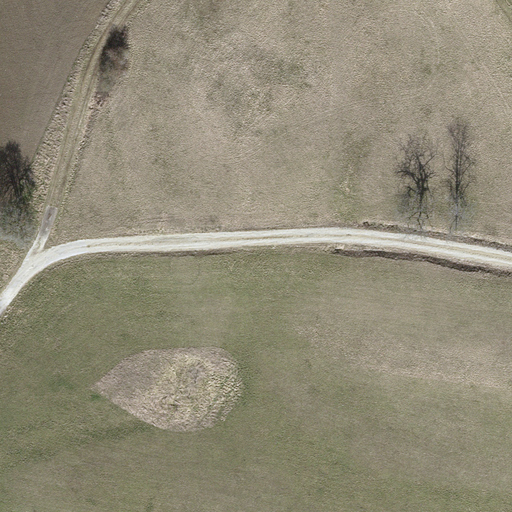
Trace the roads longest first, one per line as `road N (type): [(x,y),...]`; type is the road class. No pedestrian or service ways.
road 1 (track): [(33,265),(87,244),(347,234),(511,260)]
road 2 (track): [(33,265),(103,46),(135,0)]
